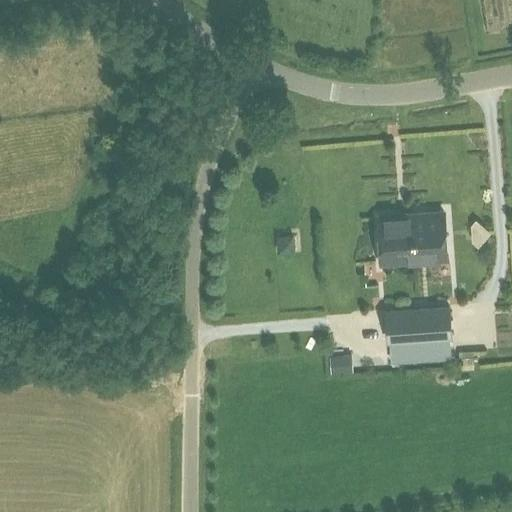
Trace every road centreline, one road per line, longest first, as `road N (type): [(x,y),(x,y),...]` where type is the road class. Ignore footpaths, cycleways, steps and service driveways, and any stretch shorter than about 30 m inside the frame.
road 1 (unclassified): [(262,67),(228,115),(197,186),(190,511)]
road 2 (unclassified): [(262,67),(318,86),(404,93),(511,76)]
road 3 (unclassified): [(154,3),(262,67)]
